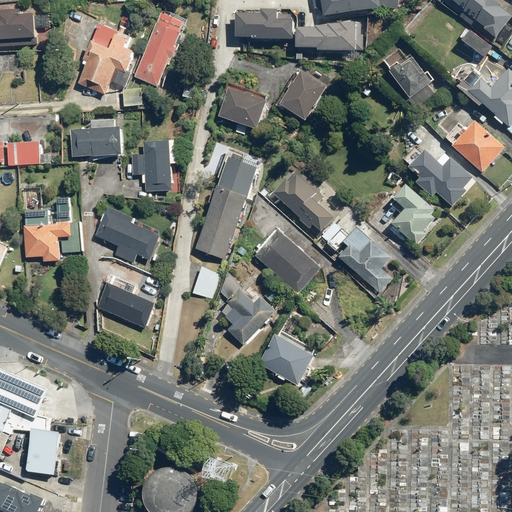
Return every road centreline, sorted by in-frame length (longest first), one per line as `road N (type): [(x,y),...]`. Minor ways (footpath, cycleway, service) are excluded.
road 1 (primary): [(511,233),(359,405)]
road 2 (secondary): [(214,418),(285,430),(359,405)]
road 3 (secondary): [(100,511),(116,377)]
road 4 (secondary): [(0,323),(116,377)]
